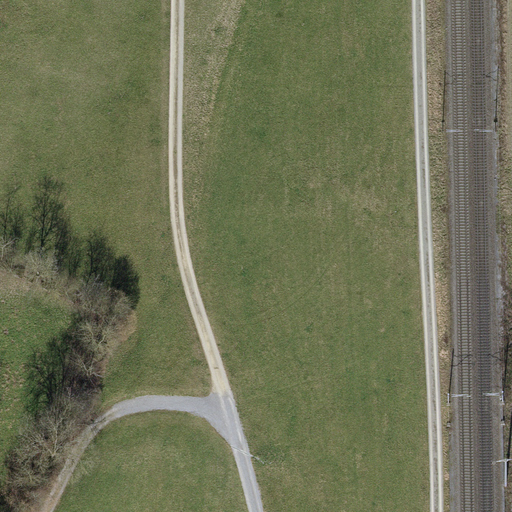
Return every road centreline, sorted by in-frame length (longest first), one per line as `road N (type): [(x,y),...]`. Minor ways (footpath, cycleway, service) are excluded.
road 1 (track): [(257,511),(179,233),(177,0)]
road 2 (track): [(436,511),(419,0)]
road 3 (track): [(232,418),(172,401),(125,408),(93,425),(49,511)]
